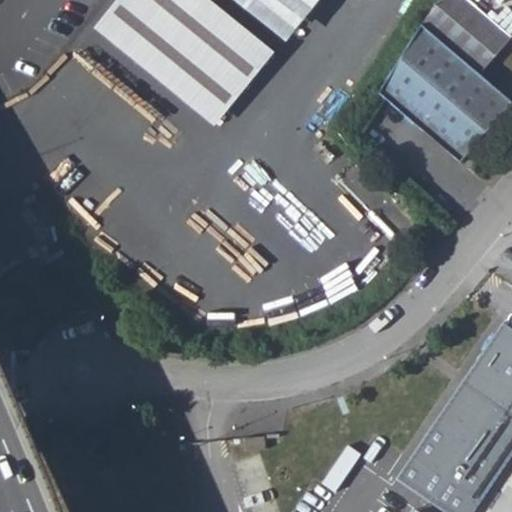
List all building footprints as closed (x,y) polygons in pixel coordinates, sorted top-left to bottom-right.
[(118,0),(93,31),(213,127),(265,62),(186,0),(118,0)] [(212,0),(275,49),(313,0),(212,0)] [(464,0),(438,0),(422,26),(480,75),(511,39),(487,19),(464,0)] [(511,14),(499,4),(487,19),(511,39),(511,14)] [(384,85),(378,94),(461,165),(511,103),(511,101),(480,75),(422,26),(384,85)] [(511,327),(498,319),(402,483),(452,511),(481,511),(511,459),(511,327)] [(264,436),(241,435),(241,449),(264,450),(264,436)]
